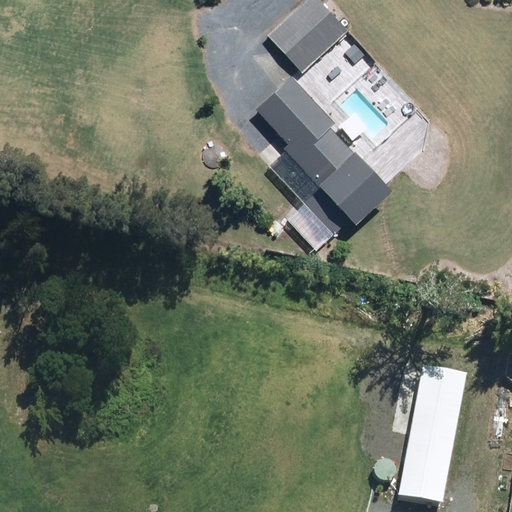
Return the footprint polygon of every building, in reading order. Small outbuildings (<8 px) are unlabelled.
[(326,0),(307,0),(272,35),(289,52),(304,70),(352,28),(335,9),(326,0)] [(345,69),(327,86),(343,103),(361,87),(345,69)] [(272,164),(307,202),(290,219),(320,250),(357,216),(364,222),(401,187),(384,166),(362,146),(358,150),(351,143),(355,140),(356,142),(365,133),(347,114),(340,121),(297,75),(260,108),(294,144),(272,164)] [(429,161),(421,200),(447,204),(453,165),(429,161)] [(447,504),(470,375),(375,359),(370,389),(419,398),(402,497),(447,504)] [(370,492),(367,511),(389,511),(392,495),(370,492)]
